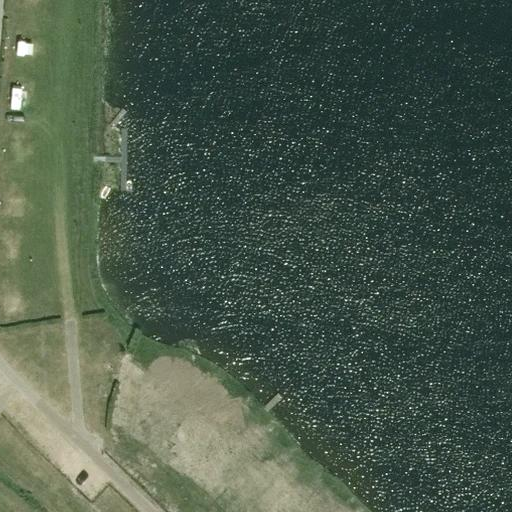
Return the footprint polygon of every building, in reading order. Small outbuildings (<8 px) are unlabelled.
[(14,56),(15,71),(35,70),(35,55),(14,56)] [(1,202),(2,221),(22,220),(21,201),(1,202)] [(0,257),(18,257),(19,238),(0,237),(0,257)] [(0,281),(19,282),(19,271),(0,270),(0,281)] [(21,320),(22,305),(2,304),(2,319),(21,320)] [(154,384),(127,414),(143,428),(169,398),(154,384)] [(178,404),(145,453),(161,464),(194,414),(178,404)] [(2,423),(15,433),(28,417),(15,407),(2,423)] [(129,438),(137,427),(125,418),(116,429),(129,438)] [(199,481),(231,439),(213,426),(181,467),(199,481)] [(208,493),(219,501),(251,458),(240,450),(208,493)] [(38,472),(16,452),(7,462),(29,481),(38,472)] [(48,495),(79,465),(66,452),(35,481),(48,495)] [(233,511),(255,511),(278,478),(262,467),(233,511)] [(106,496),(89,511),(86,511),(75,500),(63,511),(109,511),(116,506),(106,496)] [(0,498),(0,511),(12,511),(15,508),(0,498)]
